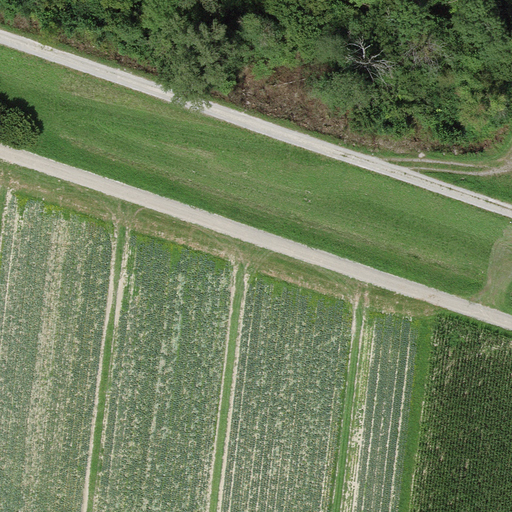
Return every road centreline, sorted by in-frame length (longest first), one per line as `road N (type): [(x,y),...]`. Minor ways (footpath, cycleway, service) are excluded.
road 1 (track): [(0,39),(511,212)]
road 2 (track): [(511,325),(0,155)]
road 3 (track): [(511,162),(475,169),(365,163)]
